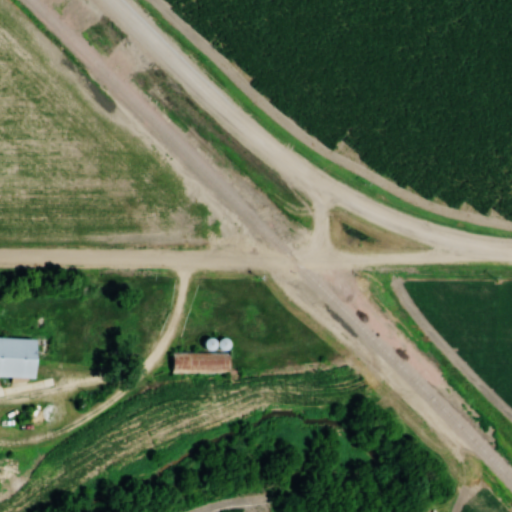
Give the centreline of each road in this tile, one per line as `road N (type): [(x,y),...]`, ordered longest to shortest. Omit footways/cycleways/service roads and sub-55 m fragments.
road 1 (residential): [(0,262),(511,258)]
road 2 (tertiary): [(511,257),(309,183),(206,101),(105,0)]
